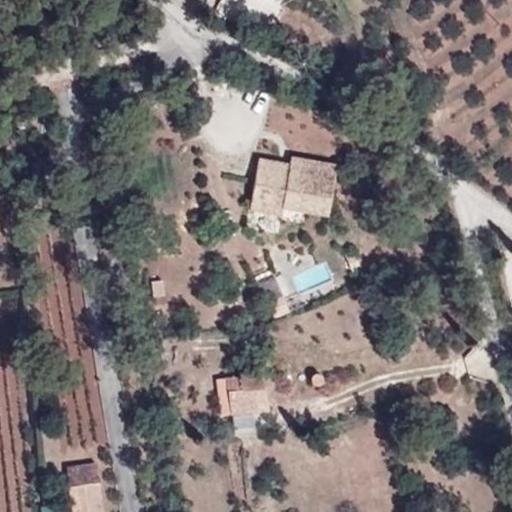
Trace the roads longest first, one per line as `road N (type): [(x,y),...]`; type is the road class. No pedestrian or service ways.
road 1 (residential): [(467,194),(240,50),(186,25)]
road 2 (residential): [(511,391),(467,194)]
road 3 (residential): [(186,25),(56,79)]
